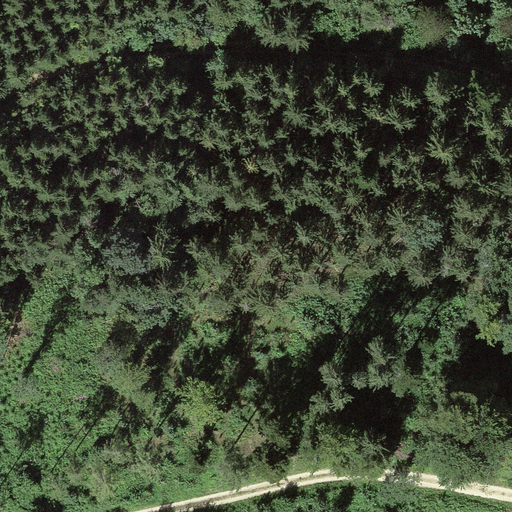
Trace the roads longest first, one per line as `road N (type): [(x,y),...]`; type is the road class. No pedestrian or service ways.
road 1 (track): [(0,103),(145,49),(213,43),(410,53),(511,80)]
road 2 (track): [(157,511),(339,469),(511,493)]
